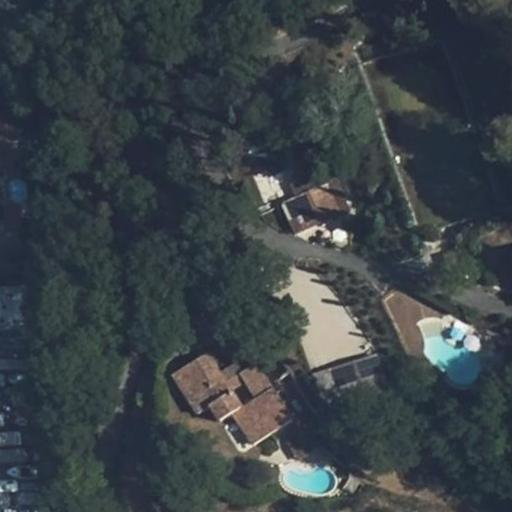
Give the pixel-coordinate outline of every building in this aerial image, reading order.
[(390,10),(380,2),(364,20),(382,38),(390,29),(382,20),(390,10)] [(0,157),(10,157),(9,142),(19,141),(16,111),(0,112),(0,157)] [(254,179),(263,201),(281,194),(272,171),(254,179)] [(289,203),(295,217),(320,206),(326,220),(350,209),(338,181),(289,203)] [(320,206),(295,217),(302,231),(326,220),(320,206)] [(22,231),(0,234),(0,255),(25,252),(22,231)] [(222,255),(218,245),(196,252),(200,263),(222,255)] [(462,267),(457,251),(443,257),(449,272),(462,267)] [(264,359),(249,329),(224,345),(237,366),(241,374),(257,364),(264,359)] [(511,373),(511,344),(507,344),(503,372),(511,373)] [(312,376),(326,414),(391,391),(377,354),(312,376)] [(206,356),(174,377),(199,416),(211,408),(220,423),(234,414),(254,446),(293,420),(257,364),(241,374),(247,383),(231,394),(225,384),(236,377),(232,370),(220,377),(206,356)] [(241,374),(237,366),(232,370),(236,377),(241,374)] [(310,441),(301,428),(284,440),(298,460),(319,445),(313,439),(310,441)] [(351,477),(343,488),(352,494),(360,483),(351,477)]
